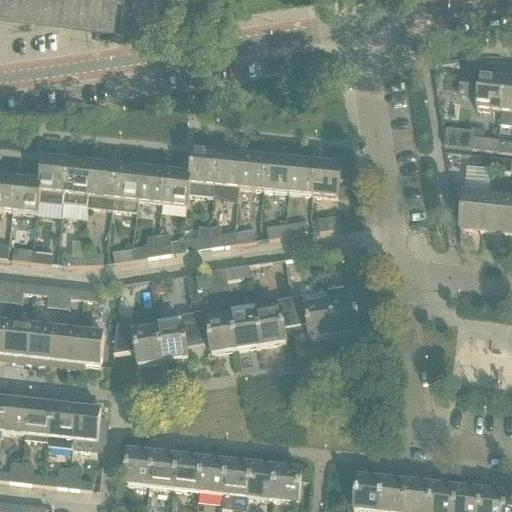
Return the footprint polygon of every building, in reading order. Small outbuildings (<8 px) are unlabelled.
[(111,0),(0,0),(0,4),(76,13),(75,19),(115,23),(117,2),(112,1),(111,0)] [(477,114),(501,117),(505,87),(482,84),(483,83),(481,82),(481,84),(463,82),(461,100),(479,102),(477,114)] [(501,117),(500,130),(511,131),(511,87),(505,87),(501,117)] [(446,133),(444,151),(472,154),(491,156),(491,155),(493,144),(473,142),(473,136),(446,133)] [(511,145),(503,145),(501,156),(506,157),(511,157),(511,145)] [(190,181),(188,200),(213,203),(213,201),(218,161),(194,158),(195,156),(193,156),(190,181)] [(473,172),(491,174),(493,162),(475,160),(473,172)] [(218,161),(213,201),(220,202),(220,207),(237,209),(239,193),(243,161),(242,161),(242,163),(218,161)] [(243,161),(239,193),(264,195),(267,165),(243,163),(243,161)] [(511,164),(493,162),(491,174),(511,177),(511,175),(511,164)] [(41,188),(39,208),(62,210),(67,168),(44,165),(44,163),(42,163),(39,188),(41,188)] [(291,168),(267,165),(264,195),(288,198),(292,166),(291,166),(291,168)] [(293,166),(292,166),(288,198),(313,201),(316,170),(292,168),(293,166)] [(67,168),(62,210),(87,213),(92,169),(91,169),(91,170),(67,168)] [(92,169),(87,213),(112,215),(112,212),(116,173),(93,170),(93,169),(92,169)] [(340,173),(316,170),(313,201),(338,204),(342,171),(340,171),(340,173)] [(112,212),(112,215),(136,218),(137,215),(138,207),(141,174),(140,174),(140,176),(116,173),(112,212)] [(142,174),(141,174),(138,207),(163,209),(166,179),(142,176),(142,174)] [(166,179),(163,209),(187,212),(188,200),(190,181),(166,179)] [(0,214),(13,216),(16,186),(0,183),(0,214)] [(13,216),(38,219),(39,208),(41,188),(39,188),(16,186),(13,216)] [(462,233),(484,235),(488,202),(466,199),(466,198),(464,198),(460,234),(461,235),(462,233)] [(511,204),(488,202),(484,235),(508,238),(511,207),(511,204)] [(317,225),(319,236),(343,233),(341,220),(317,225)] [(306,226),(287,229),(287,231),(288,241),(308,238),(306,226)] [(287,231),(287,229),(267,232),(269,244),(288,241),(287,231)] [(221,231),(210,233),(211,253),(236,249),(235,239),(235,238),(222,240),(221,231)] [(198,244),(183,246),(185,257),(211,253),(210,233),(198,232),(198,243),(198,244)] [(235,238),(235,239),(236,249),(256,246),(255,235),(235,238)] [(170,239),(158,241),(157,249),(159,261),(185,257),(183,246),(183,245),(171,247),(170,239)] [(147,251),(132,253),(132,254),(134,265),(159,261),(157,249),(158,241),(148,242),(147,251)] [(0,263),(2,263),(8,264),(10,250),(0,249),(0,263)] [(12,265),(32,267),(33,255),(13,253),(12,265)] [(132,254),(132,253),(112,256),(114,268),(134,265),(132,254)] [(33,255),(32,267),(52,269),(53,257),(33,255)] [(83,270),(83,258),(63,258),(63,270),(83,270)] [(102,258),(83,258),(83,270),(102,270),(102,258)] [(303,269),(288,272),(292,295),(307,293),(303,269)] [(369,269),(359,270),(361,285),(371,283),(369,269)] [(242,271),(224,273),(224,274),(226,285),(243,282),(242,271)] [(226,285),(224,274),(207,277),(210,298),(227,296),(226,285)] [(199,279),(187,281),(189,295),(201,293),(199,279)] [(163,285),(151,286),(153,298),(165,296),(163,285)] [(24,298),(36,299),(37,290),(25,289),(24,298)] [(37,290),(36,299),(49,301),(47,311),(59,312),(61,293),(50,292),(37,290)] [(366,291),(328,297),(335,339),(360,336),(358,321),(370,319),(366,291)] [(61,293),(59,312),(70,313),(71,303),(84,305),(85,296),(83,296),(72,294),(61,293)] [(85,296),(84,305),(96,306),(97,297),(85,296)] [(328,297),(292,302),(296,330),(307,329),(310,343),(335,339),(328,297)] [(282,314),(257,318),(262,351),(287,347),(284,332),(296,330),(292,302),(280,304),(282,314)] [(205,316),(193,318),(198,345),(210,343),(212,359),(237,355),(232,322),(207,326),(205,316)] [(183,330),(158,334),(163,367),(188,363),(186,347),(198,345),(193,318),(181,319),(183,330)] [(257,318),(232,322),(237,355),(262,351),(257,318)] [(0,360),(5,361),(8,329),(0,327),(0,360)] [(163,367),(158,334),(133,338),(131,327),(118,329),(114,358),(135,355),(138,371),(163,367)] [(12,367),(28,369),(32,331),(8,329),(5,361),(12,362),(12,367)] [(44,365),(52,366),(56,334),(32,331),(28,369),(44,371),(44,365)] [(60,372),(76,374),(80,336),(56,334),(52,366),(60,367),(60,372)] [(80,336),(76,374),(77,369),(101,372),(104,339),(80,336)] [(2,438),(26,440),(29,408),(6,406),(2,438)] [(25,446),(49,449),(53,411),(29,408),(26,440),(25,446)] [(49,453),(72,455),(77,414),(53,411),(49,449),(49,453)] [(77,414),(72,455),(96,458),(97,449),(104,450),(107,426),(100,425),(101,416),(77,414)] [(125,489),(150,492),(154,459),(129,456),(125,489)] [(150,492),(175,495),(179,462),(154,459),(150,492)] [(175,495),(199,497),(203,465),(179,462),(175,495)] [(199,497),(224,500),(228,467),(203,465),(199,497)] [(224,500),(222,511),(231,511),(233,501),(236,501),(249,503),(252,470),(228,467),(224,500)] [(277,473),(252,470),(249,503),(273,506),(277,473)] [(302,476),(277,473),(273,506),(298,508),(302,476)] [(0,485),(9,486),(10,478),(0,476),(0,485)] [(32,489),(44,490),(45,482),(33,480),(32,489)] [(45,482),(44,490),(57,492),(58,483),(45,482)] [(354,511),(379,511),(383,485),(358,482),(354,511)] [(379,511),(404,511),(408,488),(383,485),(379,511)] [(80,494),(93,496),(94,487),(81,486),(80,494)] [(404,511),(429,511),(432,490),(408,488),(404,511)] [(429,511),(454,511),(457,493),(432,490),(429,511)] [(479,511),(482,496),(457,493),(457,496),(454,511),(479,511)] [(479,511),(504,511),(506,499),(482,496),(479,511)]
